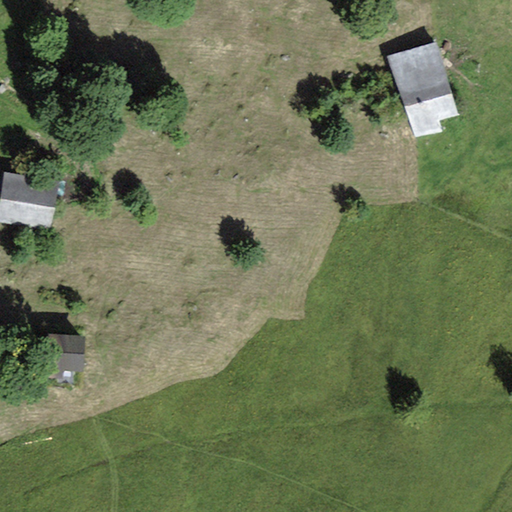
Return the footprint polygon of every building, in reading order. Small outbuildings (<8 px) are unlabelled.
[(399,91),(442,79),(446,78),(436,43),(388,57),(397,92),(399,91)] [(433,117),(452,112),(442,79),(399,91),(412,138),(437,131),(433,117)] [(0,219),(6,220),(9,202),(52,210),(57,183),(6,173),(0,205),(0,219)] [(6,220),(49,228),(52,210),(9,202),(6,220)] [(59,374),(60,367),(81,368),(82,337),(52,336),(50,374),(59,374)]
